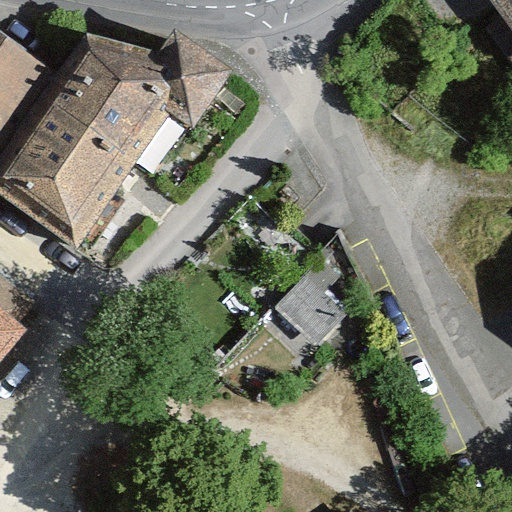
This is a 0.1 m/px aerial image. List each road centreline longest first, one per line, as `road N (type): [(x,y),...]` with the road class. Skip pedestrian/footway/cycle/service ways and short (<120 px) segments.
road 1 (residential): [(494,511),(301,110),(271,3)]
road 2 (tertiary): [(146,0),(222,8),(271,3)]
